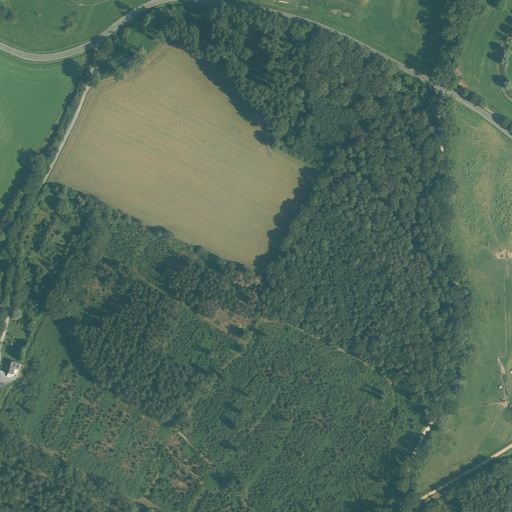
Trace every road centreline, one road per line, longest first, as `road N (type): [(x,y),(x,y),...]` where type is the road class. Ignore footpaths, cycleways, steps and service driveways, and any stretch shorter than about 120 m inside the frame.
road 1 (track): [(444,89),(440,214),(462,301),(457,380),(407,471),(408,511)]
road 2 (secondary): [(511,135),(440,86),(335,33),(201,0)]
road 3 (secondary): [(161,0),(75,51),(42,58),(0,45)]
road 4 (track): [(511,444),(407,504)]
